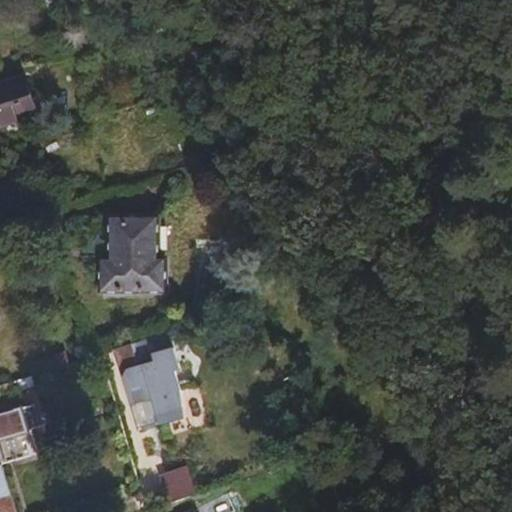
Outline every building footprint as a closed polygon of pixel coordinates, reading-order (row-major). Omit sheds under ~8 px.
[(165,15),(161,5),(147,10),(150,20),(165,15)] [(142,36),(172,26),(170,19),(140,29),(142,36)] [(0,122),(31,113),(20,77),(0,82),(0,122)] [(108,266),(97,267),(98,297),(161,296),(160,266),(152,266),(151,223),(134,223),(107,224),(108,266)] [(158,419),(187,415),(177,347),(154,350),(156,362),(125,366),(130,405),(155,401),(158,419)] [(0,511),(9,511),(0,481),(0,458),(25,449),(20,434),(37,429),(29,408),(0,415),(0,511)] [(0,458),(0,468),(29,458),(25,449),(0,458)] [(155,508),(188,496),(183,483),(150,494),(155,508)]
